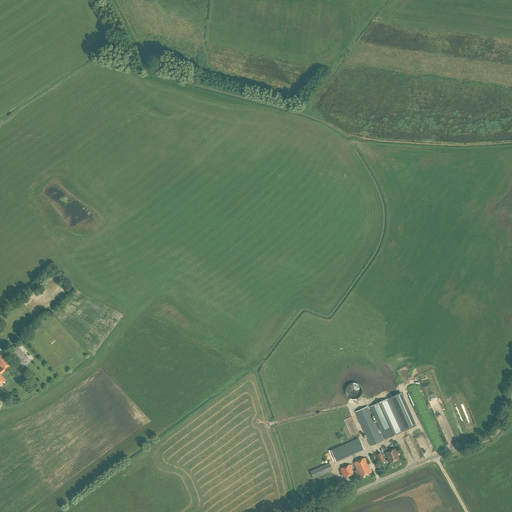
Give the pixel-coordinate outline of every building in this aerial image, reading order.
[(21,370),(31,361),(17,346),(7,355),(21,370)] [(0,369),(0,384),(5,380),(1,376),(2,375),(1,374),(11,365),(0,353),(0,366),(2,368),(0,369)] [(385,440),(404,431),(416,426),(402,393),(370,407),(385,440)] [(421,415),(428,413),(426,405),(419,407),(421,415)] [(371,446),(382,441),(368,409),(367,407),(356,412),(357,414),(371,446)] [(456,441),(445,410),(437,413),(448,444),(456,441)] [(331,448),(336,460),(365,449),(353,417),(346,420),(353,439),(331,448)] [(390,463),(399,459),(396,452),(395,449),(386,453),(390,463)] [(371,473),(365,458),(354,463),(357,470),(353,471),(350,465),(341,469),(345,478),(354,474),(358,472),(360,478),(371,473)] [(313,479),(319,477),(333,471),(329,463),(315,469),(310,472),(313,479)]
